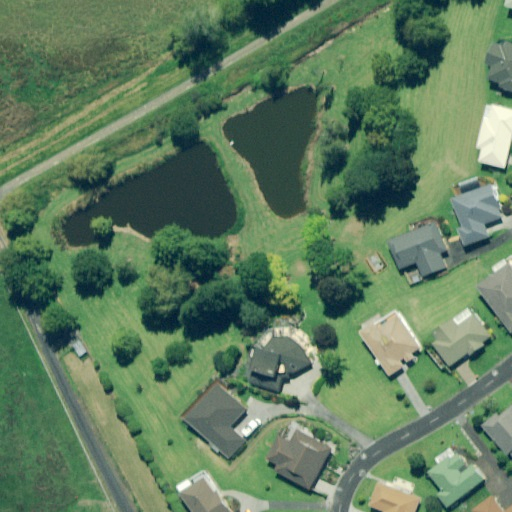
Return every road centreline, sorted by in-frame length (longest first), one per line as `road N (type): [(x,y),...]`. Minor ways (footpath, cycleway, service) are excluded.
road 1 (track): [(322,0),(0,208)]
road 2 (residential): [(0,246),(120,511)]
road 3 (residential): [(340,511),(368,459),(511,366)]
